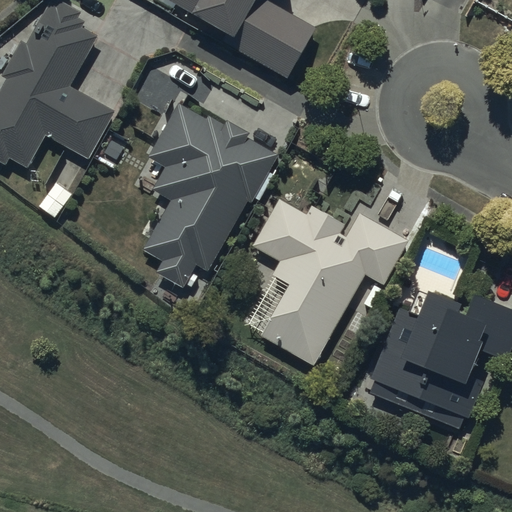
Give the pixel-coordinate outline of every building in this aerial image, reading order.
[(116,111),(68,85),(95,35),(80,27),(84,21),(78,18),(81,12),(59,0),(58,0),(56,5),(52,2),(29,43),(22,39),(1,77),(8,80),(0,94),(0,160),(7,164),(11,158),(26,166),(44,133),(90,158),(116,111)] [(168,0),(234,37),(230,45),(287,78),(316,28),(267,0),(168,0)] [(277,155),(245,138),(248,132),(226,120),(224,123),(208,114),(206,118),(177,103),(149,157),(166,166),(153,191),(171,201),(145,250),(163,259),(156,272),(185,287),(197,264),(206,269),(243,198),(252,202),(277,155)] [(409,240),(360,214),(348,237),(339,232),(344,223),(312,206),(307,215),(279,200),(254,245),(282,260),(274,274),(290,283),(262,336),(315,364),(364,273),(386,284),(409,240)] [(511,346),(511,308),(475,294),(468,314),(460,311),(463,303),(431,291),(429,296),(418,291),(410,310),(400,306),(371,378),(375,379),(370,393),(461,428),(466,416),(469,417),(483,381),(469,376),(480,348),(507,359),(511,346)]
